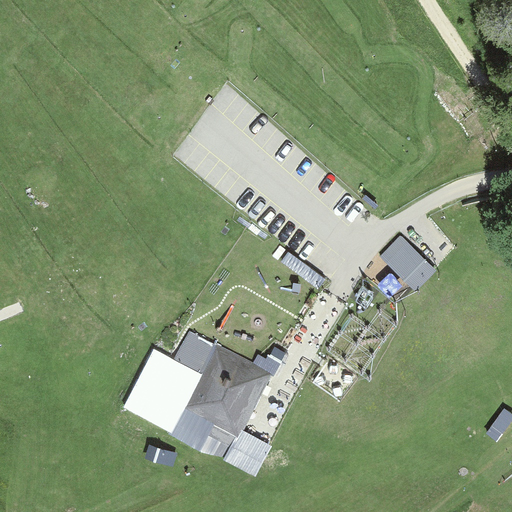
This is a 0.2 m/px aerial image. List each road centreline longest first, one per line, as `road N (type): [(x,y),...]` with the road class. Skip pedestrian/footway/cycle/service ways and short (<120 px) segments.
road 1 (residential): [(242,463),(341,289),(392,221),(464,186),(511,178)]
road 2 (track): [(511,121),(429,0)]
